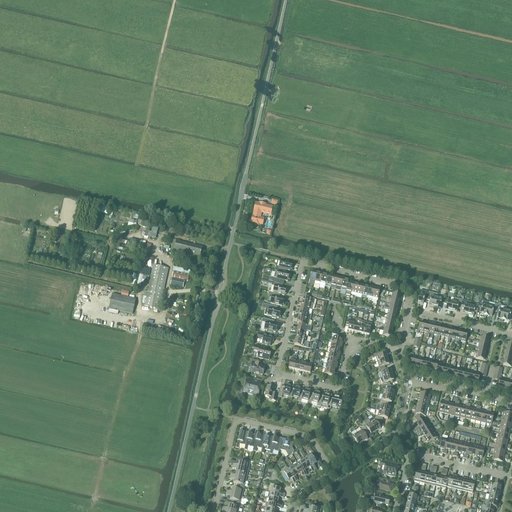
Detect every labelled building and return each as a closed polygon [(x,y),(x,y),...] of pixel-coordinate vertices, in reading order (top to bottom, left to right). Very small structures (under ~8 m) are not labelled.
[(263,220),(262,220),(263,213),(270,215),(272,207),(265,205),(259,203),(259,204),(255,203),(254,211),(255,211),(253,216),(252,216),(251,222),(259,224),(262,225),(263,220)] [(138,226),(146,228),(148,220),(140,218),(138,226)] [(130,245),(150,250),(151,246),(145,245),(146,242),(140,240),(139,241),(137,241),(131,240),(130,245)] [(199,257),(201,247),(173,241),(171,250),(183,253),(182,258),(187,259),(188,255),(199,257)] [(276,268),(275,271),(284,274),(285,270),(290,271),(292,264),(280,262),(279,268),(276,268)] [(153,265),(151,276),(144,306),(159,310),(168,268),(153,265)] [(189,275),(190,269),(174,265),(172,271),(189,275)] [(275,271),(274,278),(273,282),(282,284),(283,281),(287,282),(289,275),(284,274),(275,271)] [(172,278),(188,281),(189,275),(174,272),(172,278)] [(182,288),(184,281),(172,278),(170,285),(182,288)] [(348,283),(349,281),(343,280),(341,290),(346,291),(348,283)] [(270,293),(279,295),(284,296),(286,289),(281,288),(282,284),(273,282),(270,293)] [(346,291),(345,293),(351,295),(353,284),(348,283),(346,291)] [(427,300),(429,292),(420,290),(417,303),(423,304),(424,299),(427,300)] [(429,292),(427,300),(430,301),(429,306),(434,307),(437,297),(436,297),(437,294),(429,292)] [(268,303),(270,304),(282,306),(283,299),(279,298),(279,295),(270,293),(268,303)] [(132,314),(135,300),(112,294),(109,309),(132,314)] [(437,297),(434,307),(440,308),(441,303),(444,304),(445,298),(446,296),(443,295),(442,299),(437,297)] [(315,300),(303,297),(302,302),(313,305),(315,300)] [(399,301),(391,299),(391,298),(389,297),(388,299),(391,300),(390,304),(398,306),(399,301)] [(451,311),(453,301),(448,300),(448,299),(445,298),(444,304),(447,305),(446,310),(451,311)] [(454,298),(453,301),(451,311),(457,312),(458,307),(461,308),(463,300),(454,298)] [(479,305),(479,308),(481,309),(480,314),(483,315),(486,316),(488,306),(489,303),(484,302),(483,300),(480,299),(479,305)] [(471,302),(466,301),(463,300),(461,308),(464,309),(463,314),(468,315),(470,305),(471,302)] [(313,305),(302,302),(301,308),(309,310),(312,311),(313,305)] [(489,303),(488,306),(486,316),(489,317),(489,316),(492,317),(493,312),(496,312),(498,305),(489,303)] [(479,308),(479,305),(476,304),(476,306),(470,305),(468,315),(474,316),(475,311),(478,312),(479,308)] [(266,305),(264,315),(268,316),(279,319),(280,311),(276,310),(276,307),(266,305)] [(506,307),(501,306),(498,305),(496,312),(499,313),(498,318),(500,319),(503,320),(506,310),(506,307)] [(397,311),(389,309),(389,308),(386,308),(386,310),(388,311),(387,315),(395,317),(397,311)] [(511,316),(511,310),(511,311),(506,310),(503,320),(506,321),(507,320),(509,321),(510,316),(511,316)] [(348,318),(346,326),(349,326),(348,330),(353,332),(355,323),(350,322),(351,318),(348,318)] [(394,322),(386,320),(386,319),(384,318),(383,320),(386,321),(385,325),(393,327),(394,322)] [(275,333),(277,326),(272,325),(273,321),(263,319),(262,322),(266,323),(264,330),(269,331),(269,332),(272,333),(272,332),(275,333)] [(361,322),(360,324),(358,333),(364,334),(366,323),(361,322)] [(369,335),(370,333),(372,324),(366,323),(364,334),(369,335)] [(417,330),(416,333),(418,334),(419,331),(423,332),(425,324),(419,323),(418,331),(417,330)] [(430,326),(428,333),(427,333),(427,336),(429,336),(429,334),(434,335),(435,327),(430,326)] [(441,328),(439,336),(438,336),(437,338),(439,339),(440,336),(444,337),(446,329),(441,328)] [(382,336),(390,338),(392,332),(384,331),(384,329),(381,329),(381,331),(383,332),(382,336)] [(449,338),(448,338),(448,341),(450,341),(450,339),(455,340),(457,332),(451,330),(449,338)] [(462,333),(460,341),(459,341),(458,343),(460,344),(461,341),(465,342),(467,334),(462,333)] [(263,340),(262,344),(270,346),(271,343),(273,343),(274,337),(258,334),(257,339),(263,340)] [(338,336),(331,334),(331,337),(332,338),(331,343),(342,345),(343,343),(341,343),(342,340),(337,338),(338,336)] [(306,342),(306,343),(307,343),(307,342),(306,342),(307,341),(308,339),(307,337),(305,336),(305,337),(296,335),(295,340),(306,342)] [(478,348),(486,350),(487,345),(479,343),(479,342),(477,341),(476,343),(479,344),(478,348)] [(257,352),(256,358),(269,361),(270,354),(265,353),(266,349),(255,346),(253,351),(257,352)] [(485,355),(477,353),(477,352),(474,352),(474,354),(476,354),(475,359),(483,361),(485,355)] [(380,353),(374,355),(374,358),(376,357),(377,363),(387,359),(386,354),(381,355),(380,353)] [(420,367),(422,359),(423,360),(424,357),(422,357),(421,359),(417,358),(415,366),(420,367)] [(291,358),(288,369),(294,370),(296,361),(297,359),(291,358)] [(387,359),(377,363),(379,367),(378,368),(378,371),(385,369),(384,366),(389,365),(387,359)] [(431,370),(433,362),(434,362),(434,360),(432,359),(432,362),(427,361),(426,369),(431,370)] [(263,376),(264,368),(261,367),(262,364),(251,362),(250,367),(254,368),(253,373),(263,376)] [(441,374),(443,366),(444,366),(445,364),(443,363),(442,366),(438,365),(436,371),(436,372),(441,374)] [(448,367),(446,375),(452,376),(454,368),(455,369),(455,366),(453,366),(453,368),(448,367)] [(459,370),(457,378),(462,379),(464,371),(465,371),(466,369),(464,368),(463,371),(459,370)] [(324,375),(334,377),(335,375),(334,374),(334,371),(325,369),(324,375)] [(380,379),(382,378),(392,375),(390,370),(386,371),(385,369),(378,371),(379,374),(378,374),(380,379)] [(469,372),(467,380),(473,381),(475,373),(476,374),(476,371),(474,371),(474,373),(469,372)] [(392,375),(382,378),(380,379),(382,384),(382,387),(390,387),(390,386),(389,382),(394,381),(392,375)] [(258,397),(260,385),(253,383),(254,380),(247,378),(243,392),(247,393),(247,394),(258,397)] [(505,381),(503,389),(508,390),(510,382),(511,382),(511,379),(510,379),(509,382),(505,381)] [(282,395),(288,396),(290,391),(291,387),(284,385),(284,387),(280,387),(278,397),(282,398),(282,395)] [(276,401),(277,394),(273,393),(274,389),(273,389),(273,388),(267,386),(265,396),(272,398),(271,400),(276,401)] [(298,399),(300,393),(300,389),(294,387),(293,391),(290,391),(288,396),(287,399),(291,400),(292,397),(298,399)] [(383,395),(393,397),(394,392),(391,391),(392,389),(390,388),(390,387),(382,387),(383,389),(384,390),(383,395)] [(298,399),(297,402),(301,403),(302,400),(308,401),(309,395),(310,391),(304,390),(303,394),(300,393),(298,399)] [(308,401),(307,404),(311,405),(312,402),(317,403),(318,403),(319,397),(320,393),(314,392),(313,396),(309,395),(308,401)] [(327,406),(329,400),(330,396),(323,394),(322,398),(319,397),(318,403),(317,403),(317,406),(321,407),(321,404),(327,406)] [(393,397),(383,395),(381,400),(380,400),(379,403),(386,405),(388,405),(388,402),(391,403),(393,397)] [(340,409),(342,401),(339,400),(339,398),(333,396),(332,401),(329,400),(327,406),(327,409),(330,409),(331,406),(340,409)] [(376,410),(379,411),(389,414),(390,408),(386,407),(386,405),(379,403),(379,406),(377,405),(376,410)] [(375,418),(382,423),(383,418),(388,419),(389,414),(379,411),(377,417),(376,416),(375,418)] [(369,420),(370,423),(376,432),(381,429),(378,425),(382,423),(375,418),(374,419),(372,418),(369,420)] [(420,429),(429,423),(426,419),(424,420),(418,423),(417,424),(420,429)] [(363,428),(366,432),(368,431),(371,435),(376,432),(370,423),(369,420),(361,425),(363,428)] [(423,433),(431,428),(429,423),(420,429),(423,433)] [(357,433),(362,442),(367,439),(365,435),(367,434),(366,432),(363,428),(361,429),(361,430),(357,433)] [(426,438),(434,433),(431,428),(423,433),(426,438)] [(245,446),(248,434),(245,434),(245,433),(243,433),(244,431),(240,430),(236,448),(239,449),(240,445),(245,446)] [(253,448),(256,436),(254,436),(254,435),(252,435),(252,433),(248,432),(248,434),(245,446),(244,450),(247,451),(248,447),(253,448)] [(256,436),(253,448),(253,451),(256,452),(256,448),(262,449),(265,437),(262,437),(262,436),(260,436),(261,434),(257,433),(256,436)] [(362,442),(357,433),(352,436),(352,435),(349,436),(353,442),(355,441),(357,445),(362,442)] [(434,433),(426,438),(429,443),(437,437),(434,433)] [(265,437),(262,449),(261,453),(264,454),(265,450),(270,451),(273,439),(270,439),(270,438),(269,438),(269,436),(265,435),(265,437)] [(273,439),(270,451),(269,454),(272,455),(273,451),(279,452),(279,450),(280,450),(282,440),(279,440),(279,439),(277,439),(277,437),(274,436),(273,439)] [(292,448),(293,443),(290,442),(290,440),(287,439),(287,441),(285,440),(284,441),(282,440),(280,450),(285,451),(288,456),(294,452),(292,448)] [(319,462),(315,455),(313,453),(306,457),(307,458),(314,471),(316,469),(314,465),(319,462)] [(314,471),(307,458),(302,461),(307,469),(310,467),(312,472),(314,471)] [(232,466),(248,470),(250,465),(246,464),(247,461),(240,459),(238,465),(233,464),(232,466)] [(298,464),(305,476),(307,475),(304,471),(307,469),(302,461),(298,464)] [(395,477),(397,468),(394,468),(395,465),(381,461),(380,465),(381,467),(385,468),(383,475),(395,477)] [(293,467),(298,475),(300,473),(303,477),(305,476),(298,464),(293,467)] [(252,471),(248,470),(232,466),(232,469),(237,470),(236,473),(247,475),(248,473),(252,474),(252,471)] [(289,470),(296,482),(298,481),(295,476),(298,475),(293,467),(289,470)] [(296,482),(289,470),(287,468),(283,471),(285,474),(282,476),(286,482),(291,479),(294,483),(296,482)] [(416,472),(414,482),(419,483),(420,479),(422,470),(420,469),(419,473),(416,472)] [(426,475),(424,484),(430,485),(433,472),(430,472),(430,475),(426,475)] [(437,477),(435,487),(441,488),(442,483),(444,475),(441,474),(440,478),(437,477)] [(446,487),(451,489),(454,476),(452,475),(451,479),(448,478),(448,480),(446,487)] [(237,487),(244,489),(246,481),(230,477),(229,479),(234,480),(234,483),(237,484),(237,487)] [(377,478),(376,481),(378,482),(376,489),(391,493),(393,485),(390,484),(390,481),(386,480),(386,483),(383,482),(383,479),(377,478)] [(459,480),(457,490),(462,491),(465,478),(462,478),(461,481),(459,480)] [(469,483),(467,492),(472,494),(475,481),(473,480),(472,484),(469,483)] [(271,493),(284,496),(285,494),(280,493),(281,487),(274,485),(273,488),(272,487),(271,493)] [(226,493),(239,496),(242,497),(244,489),(237,487),(236,490),(232,489),(232,492),(227,491),(226,493)] [(382,497),(383,493),(376,492),(373,504),(383,506),(383,505),(388,506),(390,499),(382,497)] [(242,497),(239,496),(226,493),(226,495),(230,497),(230,500),(233,501),(233,503),(240,505),(242,497)] [(485,500),(488,501),(497,503),(498,497),(486,494),(485,500)] [(268,503),(282,507),(282,504),(278,503),(278,500),(269,498),(269,499),(268,503)] [(244,506),(240,505),(233,503),(232,506),(228,505),(228,508),(223,507),(222,510),(232,511),(238,511),(239,508),(243,509),(244,506)]
